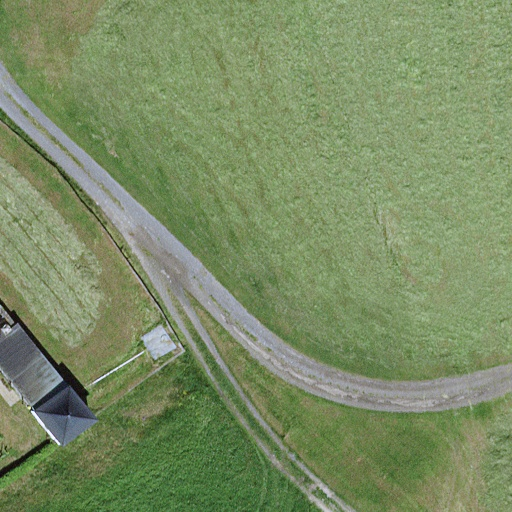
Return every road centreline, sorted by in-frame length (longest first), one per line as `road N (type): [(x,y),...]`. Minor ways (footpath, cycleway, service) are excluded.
road 1 (track): [(123,209),(262,347),(359,400),(461,397),(511,380)]
road 2 (track): [(123,209),(257,429),(337,511)]
road 3 (track): [(0,88),(123,209)]
